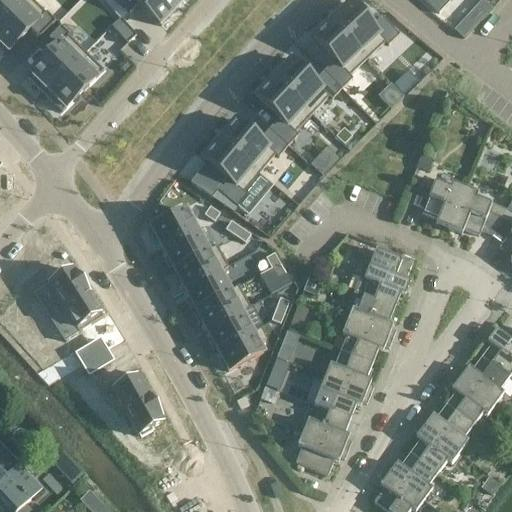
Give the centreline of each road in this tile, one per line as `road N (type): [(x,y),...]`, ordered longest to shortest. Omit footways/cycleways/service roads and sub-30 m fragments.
road 1 (residential): [(99,238),(216,99),(315,0)]
road 2 (residential): [(250,511),(99,238)]
road 3 (residential): [(211,0),(50,178)]
road 4 (residential): [(485,288),(452,265),(410,388)]
road 5 (residential): [(339,511),(410,388)]
road 6 (residential): [(410,388),(485,288)]
road 7 (unknown): [(46,0),(132,85)]
